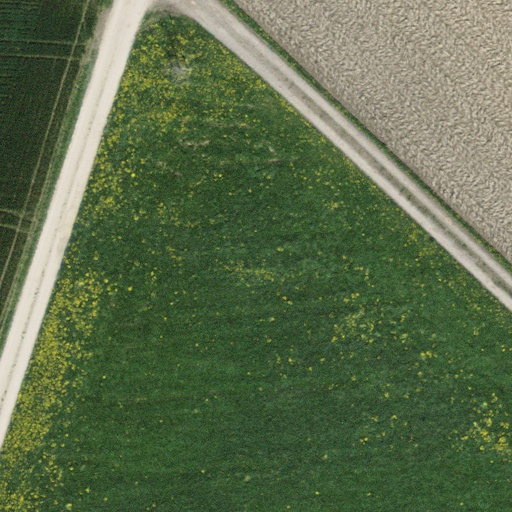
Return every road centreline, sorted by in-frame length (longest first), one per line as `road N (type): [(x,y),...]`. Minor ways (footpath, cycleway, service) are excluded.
road 1 (track): [(511,298),(192,0)]
road 2 (track): [(0,410),(133,0)]
